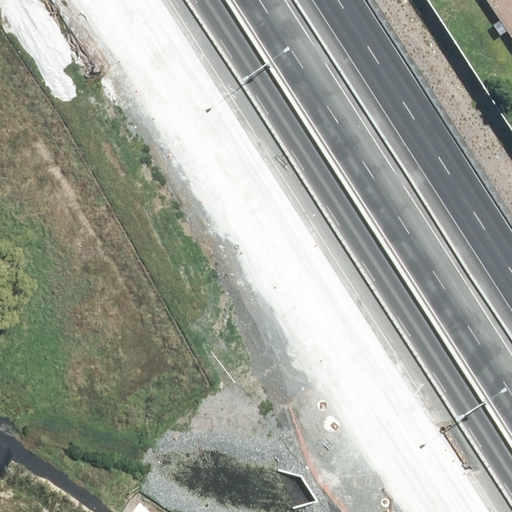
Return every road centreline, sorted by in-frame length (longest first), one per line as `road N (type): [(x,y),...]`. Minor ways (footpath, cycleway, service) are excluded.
road 1 (motorway): [(511,492),(197,0)]
road 2 (motorway): [(293,0),(511,341)]
